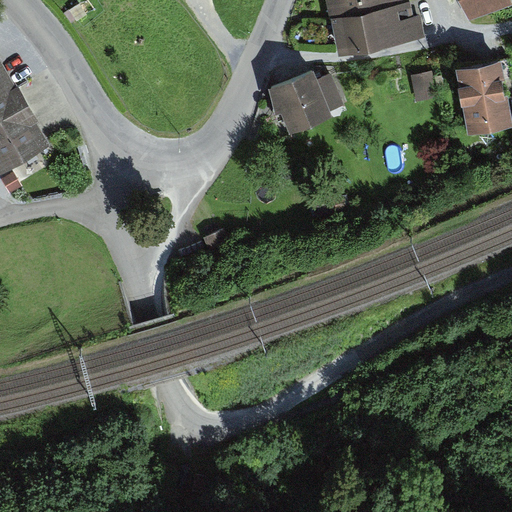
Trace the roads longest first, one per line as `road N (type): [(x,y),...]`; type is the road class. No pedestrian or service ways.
road 1 (track): [(511,276),(449,301),(261,414),(202,421),(172,385)]
road 2 (residential): [(511,23),(340,56),(259,52)]
road 3 (tertiary): [(121,148),(14,0)]
road 4 (tertiary): [(259,52),(230,123),(185,164)]
road 5 (residential): [(139,274),(181,210),(185,164)]
